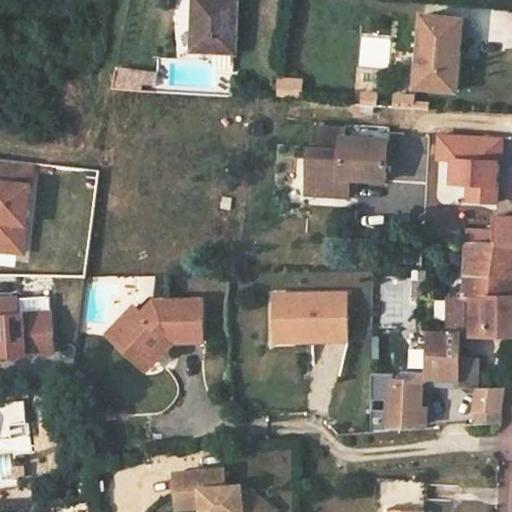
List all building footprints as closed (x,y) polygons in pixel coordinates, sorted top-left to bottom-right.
[(180,0),(177,29),(193,31),(196,0),(180,0)] [(197,0),(195,50),(236,52),(238,0),(197,0)] [(426,15),(418,87),(457,91),(465,19),(426,15)] [(366,37),(365,60),(388,61),(389,38),(366,37)] [(118,73),(116,87),(136,89),(138,76),(118,73)] [(281,74),(280,95),(307,96),(307,75),(281,74)] [(310,188),(351,191),(352,178),(388,181),(391,139),(346,137),(348,129),(317,127),(316,149),(312,149),(310,188)] [(500,201),(505,138),(442,135),(441,158),(457,159),(456,182),(471,182),(471,200),(500,201)] [(0,250),(24,253),(35,163),(0,158),(0,250)] [(351,197),(351,191),(310,188),(309,194),(351,197)] [(498,242),(511,242),(511,216),(500,216),(499,231),(498,242)] [(469,241),(498,242),(499,231),(470,229),(469,241)] [(467,274),(511,274),(511,242),(498,242),(469,241),(467,274)] [(511,274),(467,274),(466,294),(459,294),(459,300),(450,300),(450,335),(462,335),(511,335),(511,274)] [(0,336),(1,337),(2,356),(58,353),(55,291),(0,294),(0,336)] [(273,295),(274,332),(309,331),(309,341),(345,340),(344,294),(273,295)] [(109,334),(128,352),(135,346),(154,364),(166,352),(165,347),(174,338),(178,343),(205,342),(204,300),(155,301),(143,314),(135,307),(109,334)] [(309,331),(274,332),(274,342),(309,341),(309,331)] [(461,384),(461,379),(461,358),(461,354),(462,343),(462,335),(450,335),(431,335),(429,377),(446,378),(446,384),(461,384)] [(511,371),(511,340),(506,340),(502,366),(511,371)] [(470,344),(462,343),(461,354),(470,355),(470,344)] [(135,346),(128,352),(148,371),(154,364),(135,346)] [(481,359),(461,358),(461,379),(461,384),(479,388),(481,359)] [(372,433),(392,432),(392,428),(422,426),(424,381),(373,378),(372,433)] [(511,387),(479,388),(476,411),(503,409),(505,390),(511,390),(511,387)] [(274,511),(276,511),(253,491),(243,492),(243,484),(227,486),(226,469),(176,472),(178,498),(204,496),(204,505),(204,511),(274,511)] [(425,511),(426,482),(380,479),(378,505),(388,505),(387,511),(425,511)] [(204,496),(178,498),(179,507),(204,505),(204,496)]
